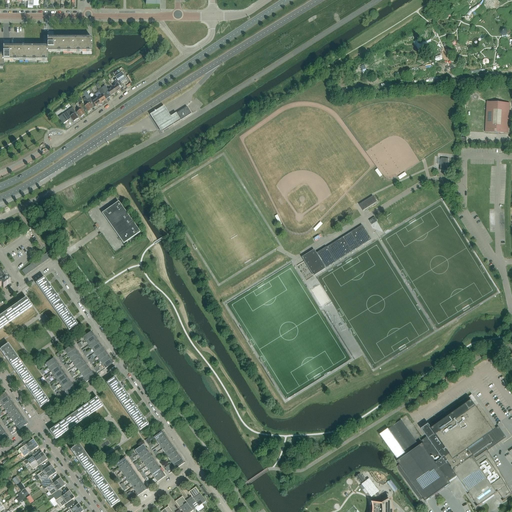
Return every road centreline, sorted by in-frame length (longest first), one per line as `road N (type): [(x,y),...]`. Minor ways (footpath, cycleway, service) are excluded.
road 1 (unclassified): [(0,218),(173,129),(376,0)]
road 2 (primary): [(287,0),(0,186)]
road 3 (residential): [(56,139),(208,40),(212,16)]
road 4 (tertiary): [(0,16),(177,16)]
road 5 (unclassified): [(499,262),(463,208),(464,156),(499,156)]
road 6 (primary): [(104,134),(217,62)]
road 7 (residential): [(192,467),(122,365)]
road 8 (residential): [(122,365),(53,263)]
road 9 (primary): [(0,197),(104,134)]
